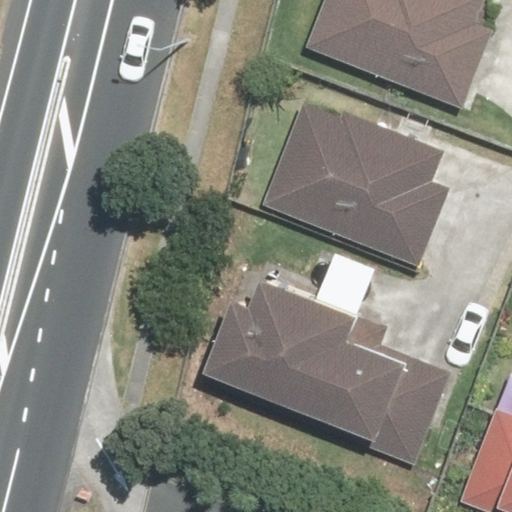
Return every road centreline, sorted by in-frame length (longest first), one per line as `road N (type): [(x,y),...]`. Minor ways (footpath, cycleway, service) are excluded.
road 1 (secondary): [(90,0),(107,171),(14,511)]
road 2 (secondary): [(0,171),(8,140),(88,0)]
